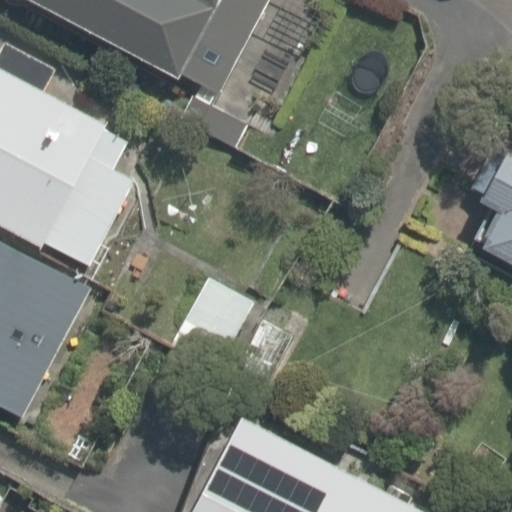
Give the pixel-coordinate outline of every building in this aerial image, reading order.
[(2,0),(2,2),(165,86),(172,73),(213,94),(261,0),(2,0)] [(0,233),(27,247),(31,241),(85,268),(129,182),(100,168),(118,132),(0,72),(0,233)] [(511,164),(479,147),(457,189),(478,199),(453,246),(511,276),(511,164)] [(0,412),(11,418),(74,291),(0,254),(0,412)] [(169,329),(199,345),(203,337),(222,348),(249,298),(200,271),(169,329)] [(163,511),(414,511),(215,411),(163,511)]
